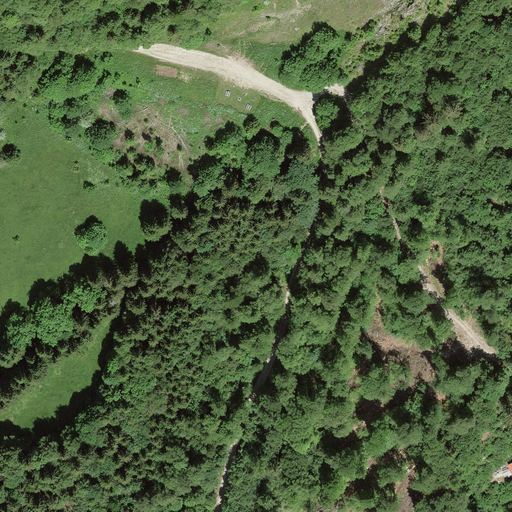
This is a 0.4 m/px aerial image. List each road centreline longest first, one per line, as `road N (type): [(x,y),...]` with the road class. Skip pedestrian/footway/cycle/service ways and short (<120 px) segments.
road 1 (track): [(218,511),(319,208),(326,175),(316,122),(270,85),(207,60),(119,46),(0,46)]
road 2 (track): [(309,110),(317,90),(338,88),(347,97),(421,277),(511,371)]
